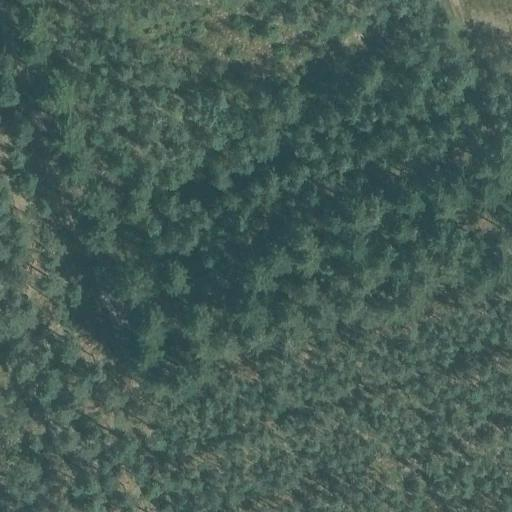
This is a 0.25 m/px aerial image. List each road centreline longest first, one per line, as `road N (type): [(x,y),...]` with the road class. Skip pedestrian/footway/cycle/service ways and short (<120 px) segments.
road 1 (track): [(83,511),(51,450),(53,431),(73,416),(511,258)]
road 2 (track): [(133,393),(2,0)]
